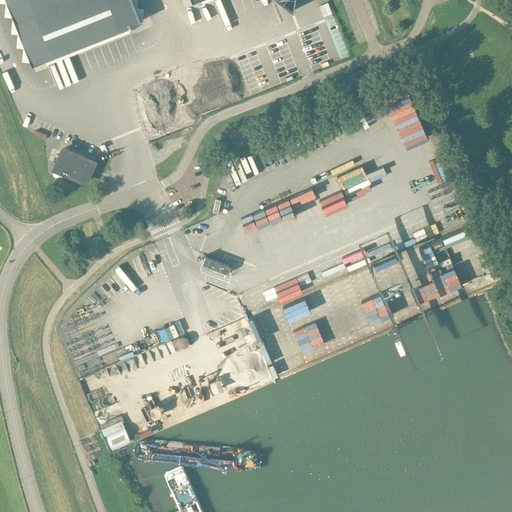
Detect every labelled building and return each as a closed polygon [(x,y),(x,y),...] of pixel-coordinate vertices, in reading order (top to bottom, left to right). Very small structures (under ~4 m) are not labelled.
[(140,21),(132,0),(6,0),(32,63),(140,21)] [(191,0),(192,1),(193,0),(279,0),(293,11),(294,0),(191,0)] [(85,182),(94,161),(64,148),(55,169),(85,182)] [(215,199),(212,212),(218,213),(220,200),(215,199)] [(103,244),(100,236),(91,239),(95,247),(103,244)] [(228,273),(231,265),(205,255),(202,263),(228,273)] [(183,336),(172,341),(173,343),(177,342),(179,345),(183,347),(187,345),(188,341),(186,338),(183,336)] [(165,473),(165,477),(166,481),(179,511),(201,511),(182,469),(179,467),(165,473)]
